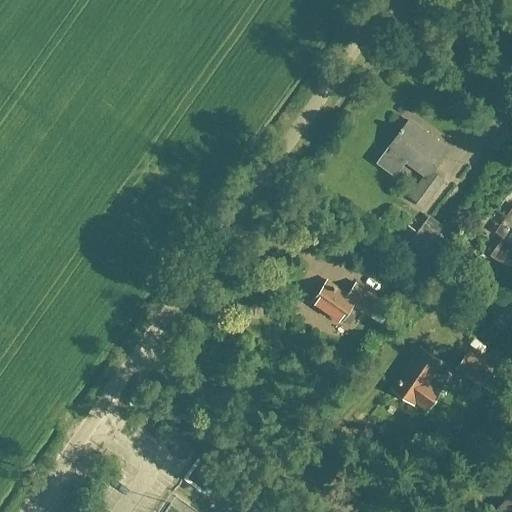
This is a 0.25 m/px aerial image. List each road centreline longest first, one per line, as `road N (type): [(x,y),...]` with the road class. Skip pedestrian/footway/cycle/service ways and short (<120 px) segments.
road 1 (unclassified): [(151,336),(382,0)]
road 2 (residential): [(151,336),(375,511)]
road 3 (unclassified): [(20,511),(151,336)]
road 4 (residential): [(388,0),(511,93)]
